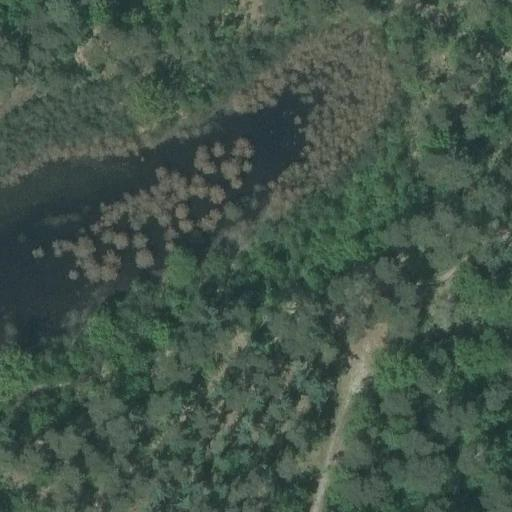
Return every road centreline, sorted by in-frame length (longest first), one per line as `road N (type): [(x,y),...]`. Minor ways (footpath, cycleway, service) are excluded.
road 1 (track): [(319,511),(350,390),(371,366),(511,339)]
road 2 (track): [(511,60),(401,0)]
